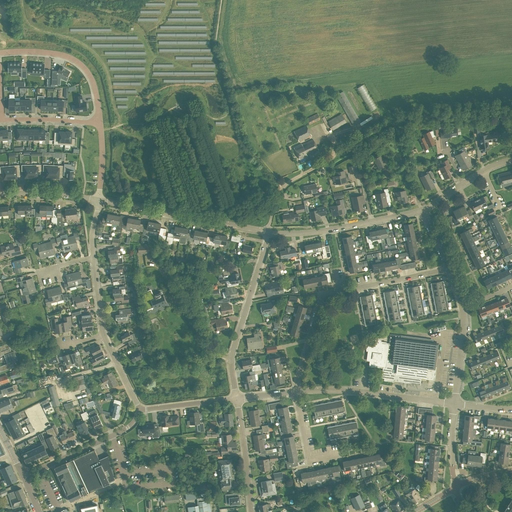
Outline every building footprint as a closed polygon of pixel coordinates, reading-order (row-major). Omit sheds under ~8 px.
[(27,78),(27,68),(22,68),(22,63),(8,63),(8,72),(21,72),(21,78),(27,78)] [(29,63),(29,74),(40,74),(40,77),(44,77),(44,79),(49,79),(49,71),(45,71),(45,73),(44,73),(44,65),(29,63)] [(52,71),(52,85),(55,85),(58,85),(58,79),(58,77),(61,77),(62,75),(67,77),(67,78),(70,72),(65,69),(61,67),(60,67),(57,72),(56,71),(52,71)] [(367,93),(368,92),(365,85),(360,87),(366,101),(370,99),(367,93)] [(353,126),(360,122),(343,91),(336,95),(353,126)] [(75,103),(76,112),(87,110),(87,108),(88,108),(88,104),(86,104),(86,102),(82,102),(81,96),(75,97),(76,103),(75,103)] [(310,125),(320,120),(317,114),(307,119),(310,125)] [(344,114),(330,121),(333,129),(348,122),(344,114)] [(299,142),(312,136),(307,126),(294,131),(299,142)] [(441,138),(448,138),(447,136),(457,135),(457,127),(443,129),(443,131),(440,132),(441,138)] [(432,140),(432,138),(436,136),(439,136),(438,129),(435,129),(423,135),(424,137),(419,140),(424,151),(429,149),(429,147),(435,144),(433,140),(432,140)] [(58,139),(54,138),(54,144),(65,145),(66,131),(58,131),(58,139)] [(66,131),(65,145),(74,145),(75,139),(72,139),(72,131),(66,131)] [(481,149),(489,148),(488,143),(497,142),(496,134),(487,135),(487,136),(479,136),(481,149)] [(318,150),(313,139),(302,145),(301,144),(294,148),(300,160),(307,156),(318,150)] [(459,161),(468,156),(466,153),(467,152),(464,148),(459,151),(460,153),(455,156),(457,160),(458,160),(459,161)] [(387,165),(382,155),(373,159),(375,164),(377,163),(380,168),(387,165)] [(461,166),(468,163),(471,161),(468,156),(459,161),(460,162),(459,163),(461,166)] [(448,170),(451,168),(447,160),(441,163),(443,167),(439,169),(442,174),(440,175),(442,179),(442,180),(444,179),(447,178),(448,179),(451,178),(451,177),(450,176),(451,176),(448,170)] [(71,165),(64,164),(64,171),(67,171),(66,179),(73,180),(74,171),(75,171),(75,166),(71,166),(71,165)] [(19,171),(19,165),(9,166),(10,178),(12,178),(12,179),(16,179),(16,178),(17,178),(16,172),(19,171)] [(31,165),(22,165),(22,171),(25,171),(25,177),(31,177),(31,165)] [(41,171),(41,165),(31,165),(31,177),(34,177),(34,178),(37,178),(37,177),(38,177),(38,171),(41,171)] [(53,165),(43,165),(43,171),(46,171),(46,177),(52,178),(53,165)] [(62,172),(63,166),(53,165),(52,178),(55,178),(54,179),(58,179),(58,178),(59,178),(59,172),(62,172)] [(9,166),(0,166),(0,172),(0,173),(3,173),(4,179),(10,178),(9,166)] [(427,191),(435,187),(431,179),(435,177),(431,170),(426,172),(427,174),(420,178),(427,191)] [(333,177),(334,185),(346,182),(344,171),(336,173),(337,176),(333,177)] [(501,187),(511,184),(511,171),(498,175),(501,187)] [(306,195),(317,192),(316,184),(304,187),(306,195)] [(387,206),(385,197),(390,196),(388,189),(384,189),(384,193),(377,194),(378,198),(375,199),(375,202),(377,202),(378,208),(387,206)] [(407,198),(406,195),(405,191),(398,192),(394,193),(395,196),(394,196),(394,201),(399,200),(400,204),(408,202),(407,198)] [(355,212),(363,210),(362,204),(365,203),(363,195),(360,196),(360,197),(352,199),(355,212)] [(480,208),(481,210),(484,209),(483,207),(487,205),(485,202),(488,200),(486,196),(483,198),(483,197),(477,200),(480,208)] [(338,215),(346,213),(343,199),(336,201),(337,205),(331,207),(332,215),(337,214),(338,215)] [(474,211),(480,208),(477,200),(471,203),(474,211)] [(25,206),(25,214),(29,214),(29,217),(35,217),(35,209),(31,209),(31,205),(25,206)] [(46,217),(47,206),(40,205),(40,209),(36,209),(36,217),(46,217)] [(296,213),(305,212),(304,205),(295,207),(296,213)] [(1,207),(2,216),(8,215),(9,218),(13,217),(12,210),(8,210),(8,206),(1,207)] [(19,214),(25,214),(25,206),(18,206),(18,210),(15,210),(15,217),(19,217),(19,214)] [(57,224),(57,210),(53,210),(53,206),(47,206),(46,217),(52,218),(51,222),(54,224),(57,224)] [(325,206),(316,208),(317,211),(310,212),(312,221),(320,219),(319,216),(322,215),(322,216),(327,215),(325,206)] [(472,215),(473,215),(470,210),(467,211),(464,206),(459,209),(463,218),(467,216),(469,219),(473,217),(472,215)] [(76,212),(76,209),(75,209),(75,210),(72,210),(72,209),(65,210),(66,218),(73,217),(73,220),(77,220),(77,218),(80,217),(80,212),(76,212)] [(459,220),(463,218),(459,209),(453,211),(455,216),(452,218),(456,226),(460,223),(459,220)] [(490,217),(495,215),(495,213),(493,209),(487,212),(489,216),(490,217)] [(293,213),(288,214),(288,212),(283,213),(284,215),(283,215),(284,223),(299,220),(298,213),(294,214),(293,213)] [(112,224),(114,215),(108,214),(107,217),(104,217),(102,224),(106,224),(106,222),(112,224)] [(120,216),(114,215),(112,224),(112,227),(117,228),(116,232),(121,233),(122,228),(123,221),(120,220),(120,216)] [(491,225),(499,222),(496,217),(485,222),(486,224),(489,223),(491,225)] [(127,222),(123,221),(122,228),(126,229),(125,230),(129,231),(130,227),(133,228),(134,219),(128,218),(127,222)] [(134,219),(133,228),(139,229),(138,231),(142,232),(143,225),(140,224),(141,220),(134,219)] [(153,231),(155,223),(148,222),(147,226),(145,225),(143,232),(146,233),(147,230),(153,231)] [(489,232),(501,226),(499,222),(491,225),(492,228),(488,230),(489,232)] [(155,223),(153,231),(159,233),(158,240),(165,241),(166,236),(165,236),(166,229),(160,228),(161,224),(155,223)] [(495,235),(503,231),(501,226),(489,232),(490,234),(494,232),(495,235)] [(179,239),(182,228),(175,227),(175,230),(171,229),(170,237),(179,239)] [(188,229),(182,228),(179,239),(180,239),(179,243),(185,244),(186,240),(189,241),(191,234),(187,233),(188,229)] [(463,239),(471,235),(469,232),(473,230),(472,228),(468,230),(460,234),(463,239)] [(381,242),(382,245),(385,245),(383,238),(387,237),(385,229),(376,231),(377,235),(380,234),(381,242)] [(191,234),(189,241),(199,243),(200,240),(201,232),(195,230),(194,234),(191,234)] [(378,243),(381,242),(380,234),(377,235),(376,231),(369,232),(371,240),(377,239),(378,243)] [(494,242),(506,236),(503,231),(495,235),(497,238),(493,240),(494,242)] [(209,245),(210,237),(207,237),(208,233),(201,232),(200,240),(206,241),(205,244),(209,245)] [(68,238),(71,250),(78,249),(76,240),(79,239),(78,233),(74,234),(74,236),(68,238)] [(219,244),(221,235),(214,234),(214,238),(210,237),(209,245),(214,246),(215,243),(219,244)] [(221,235),(219,244),(224,245),(223,247),(229,248),(230,241),(227,241),(227,237),(221,235)] [(477,238),(476,236),(472,238),(471,235),(463,239),(465,244),(477,238)] [(500,245),(508,241),(506,236),(494,242),(495,244),(499,242),(500,245)] [(71,250),(68,238),(61,239),(61,237),(57,239),(58,245),(62,244),(64,252),(71,250)] [(388,245),(395,244),(394,237),(386,239),(388,245)] [(467,249),(475,245),(474,242),(478,240),(480,239),(479,237),(477,238),(465,244),(467,249)] [(44,244),(48,256),(54,254),(52,246),(56,245),(54,239),(50,240),(51,242),(44,244)] [(499,252),(510,246),(508,241),(500,245),(501,248),(498,250),(499,252)] [(251,254),(252,247),(245,245),(245,244),(239,242),(238,250),(243,251),(242,252),(251,254)] [(324,242),(311,244),(312,248),(315,248),(316,254),(320,253),(320,251),(322,251),(322,247),(325,247),(324,242)] [(48,256),(44,244),(38,245),(37,243),(33,244),(35,251),(39,250),(41,258),(48,256)] [(14,248),(13,244),(1,247),(3,255),(12,253),(13,257),(21,254),(20,247),(14,248)] [(317,256),(316,254),(315,248),(312,248),(311,244),(305,246),(306,254),(312,253),(313,257),(317,256)] [(139,254),(154,253),(153,245),(138,245),(139,254)] [(475,245),(467,249),(470,253),(481,248),(480,246),(477,248),(475,245)] [(329,246),(326,246),(323,252),(324,254),(322,255),(323,259),(331,257),(329,246)] [(511,249),(510,246),(499,252),(500,254),(503,252),(505,255),(511,251),(511,249)] [(120,247),(114,247),(114,250),(108,251),(108,257),(109,257),(111,256),(118,256),(118,255),(121,255),(120,247)] [(286,250),(280,252),(281,258),(288,257),(288,259),(295,257),(296,260),(300,259),(299,252),(296,253),(295,249),(290,250),(289,247),(285,248),(286,250)] [(410,252),(398,254),(399,257),(402,256),(409,255),(418,253),(417,247),(409,249),(410,252)] [(472,258),(480,255),(479,252),(482,250),(481,248),(470,253),(472,258)] [(109,257),(110,262),(117,262),(117,265),(123,264),(122,255),(121,255),(118,255),(118,256),(109,257)] [(474,263),(486,258),(486,257),(488,257),(487,255),(481,257),(480,255),(472,258),(474,263)] [(16,274),(22,272),(21,271),(20,267),(29,265),(27,258),(14,262),(16,268),(14,269),(16,274)] [(392,259),(390,260),(392,269),(393,269),(393,270),(395,270),(396,269),(398,268),(397,264),(400,263),(399,259),(399,258),(395,259),(395,260),(392,261),(392,259)] [(477,268),(485,264),(483,261),(487,260),(486,258),(474,263),(477,268)] [(386,271),(384,262),(381,263),(380,259),(378,260),(380,272),(386,271)] [(305,264),(304,260),(301,260),(302,269),(309,268),(308,263),(305,264)] [(282,262),(274,263),(275,266),(271,267),(272,273),(270,273),(271,277),(281,275),(284,274),(283,270),(284,270),(283,264),(282,265),(282,262)] [(500,265),(502,268),(507,279),(511,277),(511,276),(508,269),(505,270),(502,264),(500,265)] [(121,275),(123,274),(122,265),(116,266),(117,270),(110,270),(111,276),(112,276),(121,275)] [(502,282),(507,279),(502,268),(500,269),(501,272),(498,274),(502,282)] [(502,282),(498,274),(496,275),(493,269),(491,270),(497,284),(502,282)] [(492,286),(497,284),(491,270),(489,271),(490,274),(492,277),(489,278),(492,286)] [(73,273),(76,286),(83,284),(83,286),(87,285),(85,279),(82,280),(79,272),(73,273)] [(69,288),(76,286),(73,273),(66,275),(68,284),(64,285),(66,291),(70,290),(69,288)] [(224,279),(223,273),(218,274),(219,280),(221,280),(222,284),(227,283),(227,287),(238,285),(238,283),(242,282),(241,276),(239,276),(239,273),(232,274),(233,277),(230,278),(224,279)] [(119,284),(125,283),(124,274),(123,274),(121,275),(112,276),(113,283),(119,282),(119,284)] [(22,288),(34,285),(32,278),(24,280),(23,276),(16,278),(18,283),(20,282),(22,288)] [(492,286),(489,278),(486,280),(484,276),(482,277),(487,289),(492,286)] [(433,291),(443,289),(442,281),(432,283),(433,291)] [(279,287),(278,283),(265,286),(266,293),(274,291),(275,295),(284,293),(283,286),(279,287)] [(34,285),(22,288),(23,295),(21,295),(24,304),(31,302),(28,294),(36,292),(34,285)] [(123,294),(125,294),(124,285),(118,285),(119,289),(112,290),(113,295),(114,295),(122,294),(123,294)] [(410,295),(419,293),(418,286),(408,288),(410,295)] [(54,289),(57,301),(63,300),(64,301),(68,300),(66,294),(63,295),(60,287),(54,289)] [(222,299),(222,300),(222,303),(230,301),(230,298),(238,296),(236,289),(233,290),(232,287),(225,288),(227,298),(222,299)] [(50,303),(57,301),(54,289),(47,290),(49,299),(45,300),(47,306),(51,305),(50,303)] [(160,292),(153,295),(151,289),(144,292),(144,291),(143,291),(144,306),(145,306),(145,305),(146,305),(147,313),(147,308),(153,305),(154,308),(166,303),(163,295),(162,295),(160,292)] [(435,298),(444,296),(443,289),(433,291),(435,298)] [(386,300),(396,298),(394,290),(384,292),(386,300)] [(411,302),(421,300),(419,293),(410,295),(411,302)] [(123,297),(123,294),(122,294),(114,295),(115,301),(121,300),(122,303),(129,302),(128,296),(123,297)] [(81,299),(80,295),(72,298),(73,303),(76,303),(78,308),(89,305),(87,297),(81,299)] [(362,304),(372,302),(371,295),(361,297),(362,304)] [(436,305),(446,303),(444,296),(435,298),(436,305)] [(387,307),(397,305),(396,298),(386,300),(387,307)] [(510,306),(507,298),(501,300),(504,308),(504,309),(506,308),(510,306)] [(412,309),(422,307),(421,300),(411,302),(412,309)] [(507,311),(506,308),(504,309),(504,308),(501,300),(495,302),(498,310),(498,311),(500,310),(503,309),(504,312),(507,311)] [(364,311),(374,309),(372,302),(362,304),(364,311)] [(501,313),(500,310),(498,311),(498,310),(495,302),(490,304),(493,312),(493,313),(494,312),(498,311),(499,314),(501,313)] [(227,306),(226,303),(220,304),(220,303),(217,304),(218,309),(221,308),(222,314),(233,312),(231,305),(227,306)] [(272,314),(272,313),(275,312),(274,303),(261,305),(262,314),(269,313),(269,315),(270,316),(271,316),(272,315),(272,314)] [(446,303),(436,305),(437,312),(447,310),(446,303)] [(0,313),(9,310),(7,304),(0,305),(0,313)] [(495,315),(494,312),(493,313),(493,312),(490,304),(484,306),(487,314),(487,315),(488,315),(489,314),(492,313),(493,316),(495,315)] [(389,314),(399,312),(397,305),(387,307),(389,314)] [(296,309),(295,311),(305,314),(307,308),(299,306),(298,309),(296,309)] [(490,317),(489,314),(488,315),(487,315),(487,314),(484,306),(478,309),(482,317),(487,315),(488,318),(490,317)] [(422,307),(412,309),(414,316),(424,315),(422,307)] [(127,323),(127,319),(128,319),(128,317),(132,316),(131,313),(134,313),(134,308),(119,310),(119,315),(115,315),(116,320),(118,320),(118,324),(127,323)] [(365,318),(375,316),(374,309),(364,311),(365,318)] [(3,322),(10,320),(7,311),(1,313),(3,322)] [(295,311),(295,313),(296,314),(295,317),(303,319),(305,314),(295,311)] [(399,312),(389,314),(390,321),(400,319),(399,312)] [(82,323),(92,322),(91,314),(81,315),(82,323)] [(62,331),(69,330),(68,322),(71,322),(71,316),(63,317),(64,322),(61,323),(62,331)] [(375,316),(365,318),(366,326),(376,324),(375,316)] [(293,320),(292,322),(302,325),(303,319),(295,317),(294,320),(293,320)] [(62,331),(61,323),(58,324),(57,318),(50,319),(51,325),(55,325),(56,333),(62,332),(62,331)] [(222,322),(221,318),(207,321),(208,324),(211,323),(211,325),(214,325),(215,327),(217,326),(217,330),(228,328),(226,321),(222,322)] [(92,322),(82,323),(83,331),(93,330),(92,322)] [(292,322),(291,324),(293,325),(292,328),(300,331),(302,325),(292,322)] [(495,327),(497,335),(500,333),(502,337),(506,336),(502,324),(498,326),(496,324),(494,325),(495,327)] [(12,343),(33,336),(30,326),(26,328),(27,331),(10,336),(12,343)] [(490,337),(494,336),(495,339),(499,338),(497,335),(495,327),(491,329),(489,326),(487,327),(488,330),(487,330),(490,337)] [(289,331),(289,334),(298,337),(300,331),(292,328),(291,332),(289,331)] [(480,333),(483,340),(487,339),(488,342),(492,341),(490,337),(487,330),(484,331),(482,329),(480,330),(481,332),(480,332),(480,333)] [(130,335),(129,332),(124,334),(124,335),(121,337),(122,339),(121,339),(123,343),(128,341),(129,344),(137,341),(133,333),(130,335)] [(480,333),(480,332),(477,334),(475,332),(472,333),(476,343),(480,341),(481,345),(485,343),(483,340),(480,333)] [(258,348),(262,347),(261,333),(254,334),(254,337),(247,338),(248,347),(258,346),(258,348)] [(429,344),(429,339),(390,334),(389,343),(381,342),(381,339),(375,338),(375,343),(369,342),(369,343),(368,339),(364,340),(365,345),(366,351),(368,351),(367,356),(369,356),(369,360),(370,360),(369,366),(383,367),(382,378),(382,377),(384,378),(384,381),(384,380),(393,381),(393,380),(403,381),(403,380),(410,381),(410,385),(411,381),(420,383),(420,385),(422,376),(426,377),(426,379),(428,379),(428,380),(435,381),(436,367),(435,367),(437,345),(429,344)] [(0,372),(17,366),(15,361),(17,360),(14,351),(12,352),(8,343),(0,346),(0,372)] [(50,347),(48,343),(44,345),(46,353),(53,350),(52,347),(50,347)] [(93,355),(102,351),(99,345),(94,348),(92,345),(86,349),(88,354),(92,352),(93,355)] [(133,362),(143,357),(141,353),(144,352),(142,349),(144,348),(142,345),(138,347),(140,350),(130,355),(133,362)] [(493,361),(496,360),(498,363),(502,362),(497,351),(493,353),(492,350),(489,351),(490,354),(493,361)] [(102,351),(93,355),(95,359),(91,360),(94,365),(100,362),(99,359),(105,357),(102,351)] [(72,363),(72,366),(73,366),(72,364),(75,363),(76,365),(82,363),(81,360),(78,361),(75,353),(69,355),(71,362),(71,363),(72,363)] [(483,357),(486,364),(489,363),(491,366),(495,365),(493,361),(490,354),(486,355),(485,353),(482,354),(483,357)] [(69,355),(69,354),(62,357),(65,364),(62,365),(62,366),(60,367),(62,374),(66,372),(65,369),(70,367),(70,366),(72,366),(72,363),(71,363),(71,362),(69,355)] [(59,362),(57,356),(47,360),(48,363),(51,363),(52,365),(59,362)] [(476,359),(479,367),(482,365),(484,369),(488,368),(486,364),(483,357),(479,358),(478,356),(475,357),(476,359)] [(272,365),(281,364),(279,357),(270,359),(271,363),(268,364),(269,367),(272,366),(272,365)] [(479,367),(476,359),(472,361),(471,359),(468,360),(472,369),(475,368),(477,372),(481,370),(479,367)] [(253,371),(255,371),(261,370),(260,366),(260,365),(252,366),(251,360),(242,362),(244,369),(252,368),(253,371)] [(273,372),(282,370),(281,364),(272,365),(272,366),(273,370),(270,370),(270,373),(273,372)] [(12,379),(21,376),(19,369),(9,372),(12,379)] [(274,378),(283,376),(282,370),(273,372),(274,376),(271,376),(271,379),(274,378)] [(117,384),(111,373),(104,376),(105,377),(102,379),(105,385),(106,384),(108,388),(110,387),(110,388),(117,384)] [(0,385),(9,382),(7,375),(0,377),(0,385)] [(244,383),(252,382),(251,375),(243,377),(244,383)] [(274,378),(275,382),(272,382),(273,385),(276,384),(284,382),(283,376),(274,378)] [(503,382),(500,384),(503,391),(504,393),(506,392),(506,390),(510,388),(506,377),(502,379),(503,382)] [(79,391),(87,388),(85,378),(76,380),(79,391)] [(499,395),(499,393),(503,391),(500,384),(499,380),(495,381),(496,385),(493,386),(496,394),(497,396),(499,395)] [(252,382),(244,383),(245,390),(254,388),(252,382)] [(23,389),(24,393),(39,390),(38,386),(37,386),(36,383),(21,386),(22,389),(23,389)] [(496,394),(493,386),(492,383),(488,384),(489,388),(486,389),(489,397),(490,399),(492,398),(492,395),(496,394)] [(486,389),(485,385),(481,387),(482,391),(479,392),(483,402),(485,401),(485,398),(489,397),(486,389)] [(1,389),(0,388),(0,397),(3,397),(3,394),(14,390),(13,386),(1,389)] [(54,407),(60,405),(54,386),(48,387),(54,407)] [(13,401),(12,398),(9,399),(9,398),(0,402),(0,408),(5,407),(4,405),(13,401)] [(5,407),(0,408),(0,413),(13,408),(12,407),(16,405),(16,406),(20,405),(18,400),(14,402),(14,400),(13,401),(4,405),(5,407)] [(120,406),(121,401),(114,400),(113,406),(115,406),(112,417),(113,417),(112,419),(117,420),(117,418),(119,418),(120,414),(118,414),(120,406)] [(334,401),(337,414),(344,412),(342,400),(334,401)] [(330,415),(337,414),(334,401),(327,403),(330,415)] [(49,402),(43,405),(45,410),(52,407),(49,402)] [(66,410),(74,408),(72,402),(64,404),(66,410)] [(323,416),(330,415),(327,403),(320,404),(323,416)] [(316,418),(323,416),(320,404),(313,405),(316,418)] [(250,419),(259,417),(258,410),(257,406),(255,407),(255,410),(249,411),(250,419)] [(279,415),(288,413),(287,407),(283,407),(281,408),(278,408),(279,413),(276,413),(277,416),(280,415),(279,415)] [(91,420),(96,429),(103,426),(96,412),(89,415),(92,420),(91,420)] [(199,420),(199,412),(187,413),(188,417),(189,417),(190,421),(192,421),(192,424),(197,424),(198,432),(205,432),(203,419),(199,420)] [(11,420),(4,423),(7,429),(18,423),(16,419),(20,418),(18,413),(10,417),(11,420)] [(232,413),(219,414),(220,426),(226,425),(226,426),(233,425),(232,413)] [(281,421),(290,419),(288,413),(279,415),(280,415),(280,419),(277,419),(278,422),(281,422),(281,421)] [(169,418),(169,416),(161,416),(162,426),(170,425),(179,424),(178,416),(171,417),(172,418),(169,418)] [(259,417),(250,419),(251,426),(260,424),(259,417)] [(282,427),(291,425),(290,419),(281,421),(281,422),(281,425),(278,425),(279,428),(282,427)] [(83,422),(82,420),(76,422),(77,425),(82,435),(88,432),(84,422),(83,422)] [(349,423),(351,435),(358,434),(356,421),(349,423)] [(144,436),(152,435),(152,438),(159,437),(158,429),(154,429),(153,422),(143,424),(144,436)] [(209,431),(217,430),(216,422),(208,422),(209,431)] [(18,423),(7,429),(9,434),(21,428),(18,423)] [(344,437),(351,435),(349,423),(342,424),(344,437)] [(337,438),(344,437),(342,424),(334,426),(337,438)] [(282,427),(283,431),(280,431),(281,436),(283,435),(283,434),(283,433),(292,431),(291,425),(282,427)] [(330,440),(337,438),(334,426),(327,427),(330,440)] [(54,437),(57,435),(53,427),(46,430),(48,434),(49,433),(51,437),(46,439),(51,449),(58,446),(54,437)] [(21,428),(9,434),(12,439),(18,436),(19,439),(24,436),(21,428)] [(67,434),(65,431),(65,430),(65,431),(62,432),(63,434),(60,435),(60,437),(63,444),(70,441),(67,434)] [(67,434),(70,441),(76,438),(73,431),(67,434)] [(254,443),(266,441),(265,439),(267,438),(266,434),(262,434),(253,436),(254,443)] [(232,443),(231,435),(222,436),(222,443),(228,443),(232,443)] [(285,444),(294,442),(293,436),(284,438),(285,442),(282,443),(283,445),(286,445),(285,444)] [(44,441),(36,445),(41,457),(47,454),(44,449),(47,448),(44,441)] [(266,441),(254,443),(256,451),(264,449),(263,444),(266,443),(266,441)] [(232,443),(228,443),(228,448),(221,448),(222,454),(232,453),(232,450),(236,449),(236,442),(232,443)] [(287,450),(296,448),(294,442),(285,444),(286,445),(286,448),(283,449),(284,452),(287,451),(287,450)] [(36,445),(30,448),(36,459),(41,457),(36,445)] [(430,455),(439,455),(440,455),(440,452),(439,452),(439,449),(439,446),(430,445),(430,449),(430,453),(427,452),(427,453),(425,453),(424,455),(430,456),(430,455)] [(30,448),(25,450),(30,462),(36,459),(30,448)] [(288,456),(297,454),(296,448),(287,450),(287,451),(287,454),(284,455),(285,458),(288,457),(288,456)] [(25,450),(19,453),(25,464),(26,464),(30,463),(29,462),(30,462),(25,450)] [(95,450),(54,468),(70,502),(110,483),(109,482),(115,479),(108,456),(99,460),(95,450)] [(268,459),(259,460),(259,464),(261,464),(262,471),(263,472),(266,471),(266,470),(269,470),(268,462),(270,462),(270,461),(278,460),(277,452),(273,453),(269,453),(269,456),(270,459),(268,459)] [(474,465),(475,456),(468,455),(468,453),(465,453),(465,455),(461,454),(460,463),(462,463),(462,461),(466,462),(465,464),(474,465)] [(475,456),(474,465),(474,466),(474,465),(481,466),(481,467),(482,463),(485,463),(486,454),(481,453),(480,456),(475,456)] [(298,461),(297,454),(288,456),(288,457),(289,460),(289,462),(297,461),(298,461)] [(375,464),(376,464),(379,464),(380,467),(385,466),(383,457),(380,457),(379,454),(373,455),(375,464)] [(377,467),(376,464),(375,464),(373,455),(367,457),(369,466),(370,466),(373,465),(374,468),(377,467)] [(370,469),(370,466),(369,466),(367,457),(361,458),(363,467),(364,467),(367,466),(368,469),(370,469)] [(364,470),(364,467),(363,467),(361,458),(355,459),(357,468),(358,468),(361,467),(362,470),(364,470)] [(235,489),(234,479),(232,459),(218,461),(220,481),(221,481),(222,491),(223,491),(223,493),(227,492),(227,490),(235,489)] [(358,471),(358,468),(357,468),(355,459),(349,461),(351,470),(352,469),(355,469),(356,472),(358,471)] [(289,462),(289,460),(286,461),(287,469),(292,468),(292,467),(298,466),(297,461),(289,462)] [(352,472),(352,469),(351,470),(349,461),(343,462),(345,471),(349,470),(350,473),(352,472)] [(10,465),(1,469),(3,474),(12,470),(10,465)] [(333,476),(334,476),(337,475),(338,478),(341,478),(340,474),(339,474),(338,466),(331,467),(333,476)] [(335,482),(334,476),(333,476),(331,467),(325,468),(327,477),(328,477),(331,477),(333,483),(335,482)] [(328,480),(328,477),(327,477),(325,468),(319,470),(321,479),(322,478),(325,478),(326,481),(328,480)] [(12,470),(3,474),(5,479),(14,475),(12,470)] [(323,482),(322,478),(321,479),(319,470),(313,471),(315,480),(316,480),(319,479),(320,482),(323,482)] [(316,483),(316,480),(315,480),(313,471),(307,472),(309,481),(310,481),(313,480),(314,483),(316,483)] [(401,480),(405,474),(400,471),(396,476),(401,480)] [(310,484),(310,481),(309,481),(307,472),(301,474),(303,483),(307,482),(308,485),(310,484)] [(283,480),(281,473),(274,474),(275,481),(275,480),(282,479),(283,480)] [(5,479),(8,484),(17,480),(14,475),(5,479)] [(271,484),(270,480),(261,482),(262,485),(262,486),(260,487),(261,496),(263,496),(266,496),(266,495),(276,493),(274,483),(271,484)] [(20,486),(3,493),(10,509),(27,502),(20,486)] [(397,497),(401,495),(397,488),(393,491),(397,497)] [(421,499),(415,489),(406,495),(408,498),(410,501),(412,505),(421,499)] [(226,501),(230,501),(230,505),(240,504),(240,502),(241,502),(240,498),(239,497),(234,497),(233,494),(225,494),(226,501)] [(356,511),(365,506),(360,494),(350,499),(356,511)] [(166,504),(180,503),(180,495),(166,496),(166,504)] [(211,511),(209,500),(198,502),(198,505),(188,507),(188,511),(211,511)] [(402,507),(401,505),(399,500),(390,505),(394,511),(402,511),(405,510),(403,507),(402,507)]
